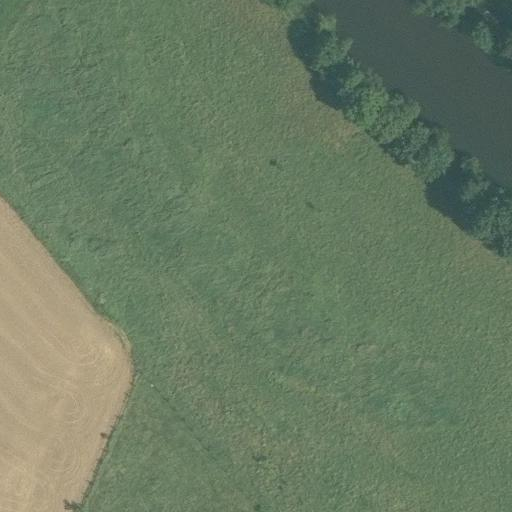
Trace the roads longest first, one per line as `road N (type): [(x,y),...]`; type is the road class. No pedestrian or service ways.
road 1 (track): [(274,511),(0,187)]
road 2 (track): [(511,254),(412,176),(274,0)]
